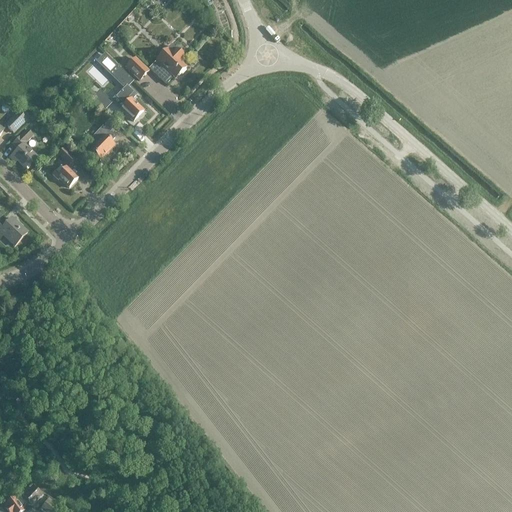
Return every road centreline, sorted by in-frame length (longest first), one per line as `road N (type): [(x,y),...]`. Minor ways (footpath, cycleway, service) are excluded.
road 1 (unknown): [(0,341),(19,342),(47,362),(61,409),(101,448),(128,456),(172,443),(196,452),(241,511)]
road 2 (tertiary): [(511,230),(338,79),(266,55)]
road 3 (tertiary): [(64,233),(115,199),(225,85),(266,55)]
